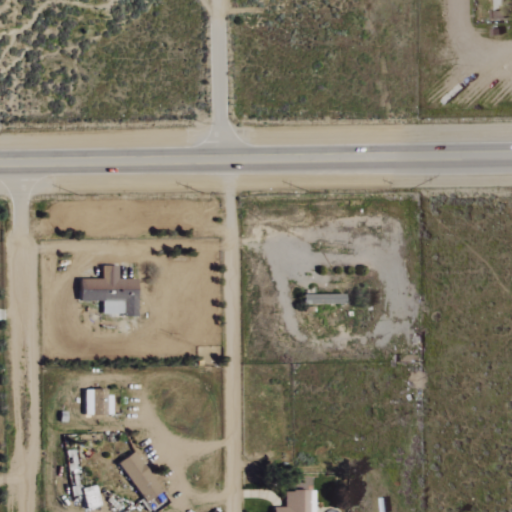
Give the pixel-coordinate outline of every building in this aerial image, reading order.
[(76,301),(121,300),(121,317),(134,316),(134,279),(115,279),(115,265),(98,265),(99,279),(75,279),(76,301)] [(340,293),(300,295),(300,305),(341,303),(340,293)] [(141,503),(157,493),(134,451),(117,461),(141,503)] [(97,506),(92,486),(79,489),(83,509),(97,506)] [(305,511),(306,490),(283,490),(283,508),(270,508),(270,511),(305,511)]
